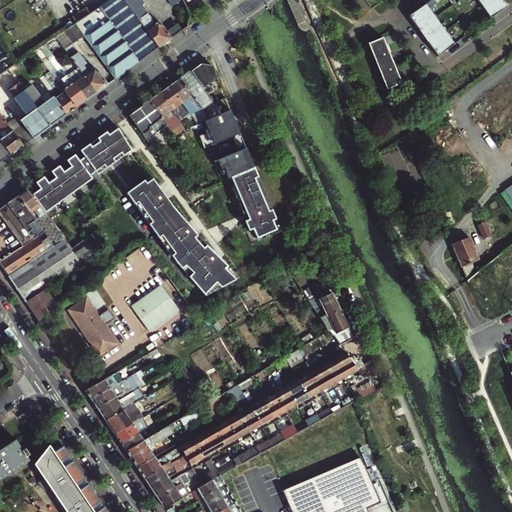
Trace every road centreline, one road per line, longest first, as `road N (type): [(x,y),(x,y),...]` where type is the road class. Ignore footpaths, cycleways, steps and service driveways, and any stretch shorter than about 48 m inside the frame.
road 1 (residential): [(232,18),(0,184)]
road 2 (residential): [(511,16),(434,72),(393,14),(412,0)]
road 3 (secondary): [(136,511),(44,375)]
